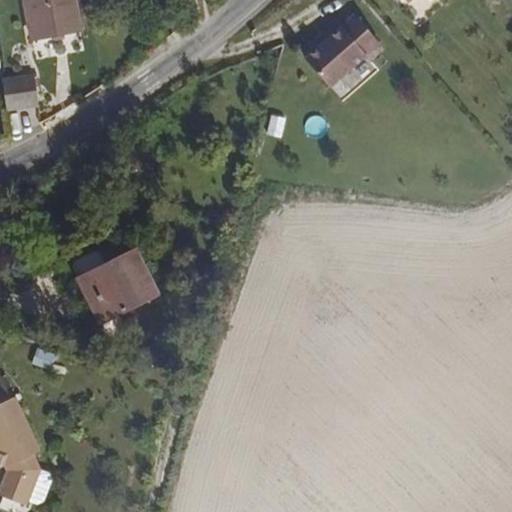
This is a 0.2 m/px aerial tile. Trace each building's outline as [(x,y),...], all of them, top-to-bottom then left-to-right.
[(82,0),(29,0),(36,43),(92,36),(82,0)] [(361,17),(311,60),(338,88),(391,46),(361,17)] [(45,75),(8,82),(10,113),(47,108),(45,75)] [(146,252),(83,281),(107,326),(169,297),(146,252)] [(8,375),(0,378),(0,449),(11,477),(2,501),(29,511),(35,511),(49,467),(49,458),(8,375)]
